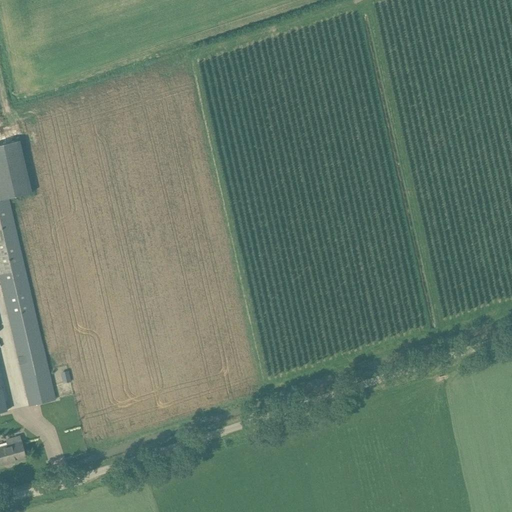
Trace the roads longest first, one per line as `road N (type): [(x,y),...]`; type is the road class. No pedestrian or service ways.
road 1 (unclassified): [(0,500),(511,337)]
road 2 (unknown): [(0,310),(23,407),(66,482)]
